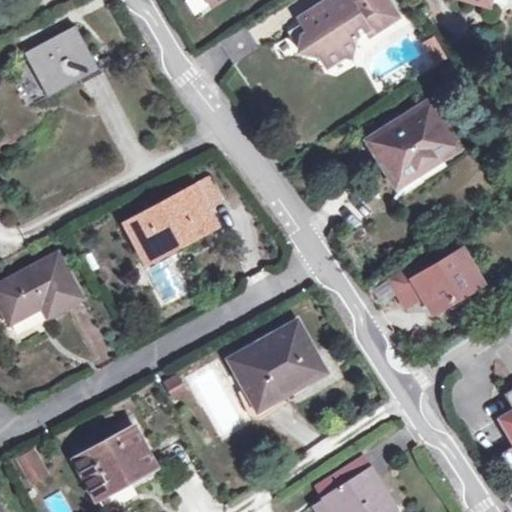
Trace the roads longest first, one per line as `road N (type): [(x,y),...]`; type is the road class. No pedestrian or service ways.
road 1 (residential): [(0,437),(317,262)]
road 2 (residential): [(317,262),(144,0)]
road 3 (unknown): [(271,511),(308,461),(402,389)]
road 4 (residential): [(402,389),(317,262)]
road 5 (residential): [(484,511),(402,389)]
road 6 (residential): [(402,389),(511,318)]
